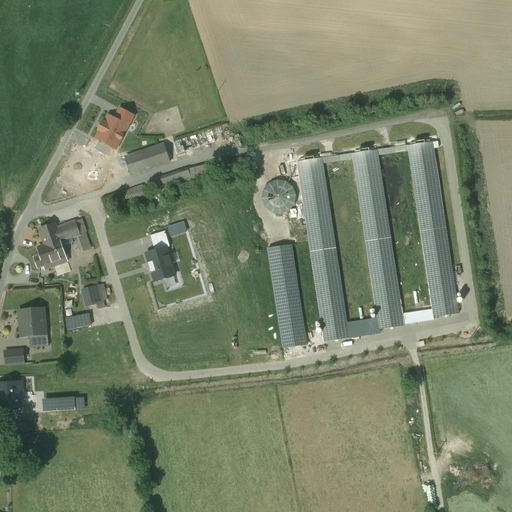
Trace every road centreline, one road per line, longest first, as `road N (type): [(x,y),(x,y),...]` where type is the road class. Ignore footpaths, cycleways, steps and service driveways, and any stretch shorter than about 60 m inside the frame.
road 1 (residential): [(0,283),(140,0)]
road 2 (track): [(411,338),(444,511)]
